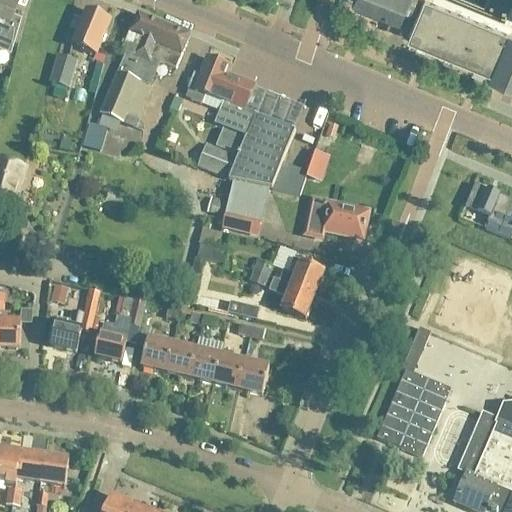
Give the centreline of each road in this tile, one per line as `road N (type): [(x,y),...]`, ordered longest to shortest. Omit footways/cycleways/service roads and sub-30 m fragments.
road 1 (residential): [(283,487),(171,443),(27,414)]
road 2 (residential): [(283,487),(370,280),(393,249)]
road 3 (tertiary): [(511,142),(273,43)]
road 4 (residential): [(27,414),(40,288),(0,277)]
